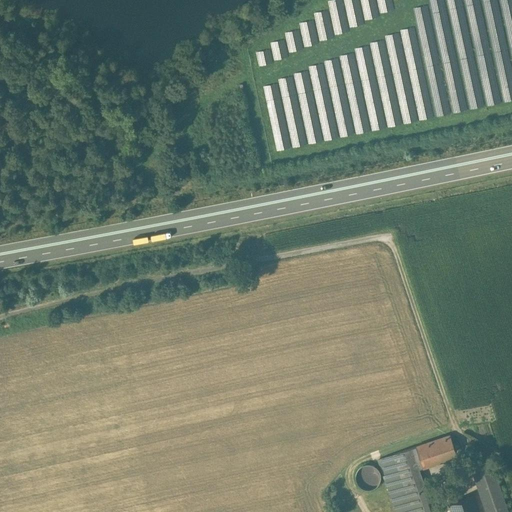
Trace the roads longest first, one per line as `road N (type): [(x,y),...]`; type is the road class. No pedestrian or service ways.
road 1 (trunk): [(0,261),(511,162)]
road 2 (trunk): [(511,150),(0,249)]
